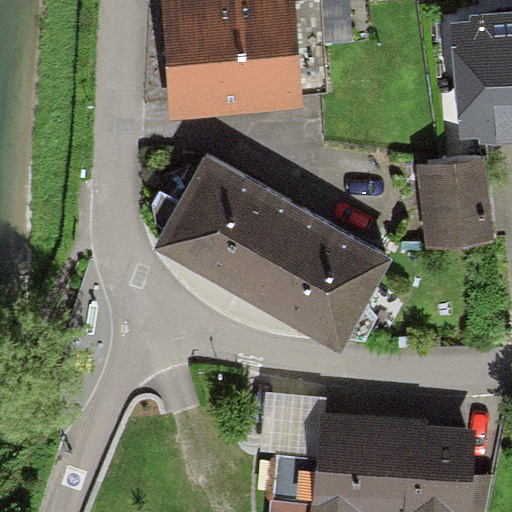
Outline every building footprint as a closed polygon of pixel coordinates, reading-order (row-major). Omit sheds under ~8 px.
[(321,0),(253,0),(170,6),(177,100),(328,89),(321,0)] [(486,123),(511,121),(511,10),(476,14),(486,123)] [(480,152),(430,157),(438,242),(489,237),(480,152)] [(384,254),(211,153),(162,235),(335,336),(384,254)] [(485,511),(486,497),(467,496),(471,428),(325,419),(323,453),(276,450),(274,495),(316,497),(315,511),(361,511),(362,502),(419,505),(418,511),(485,511)]
